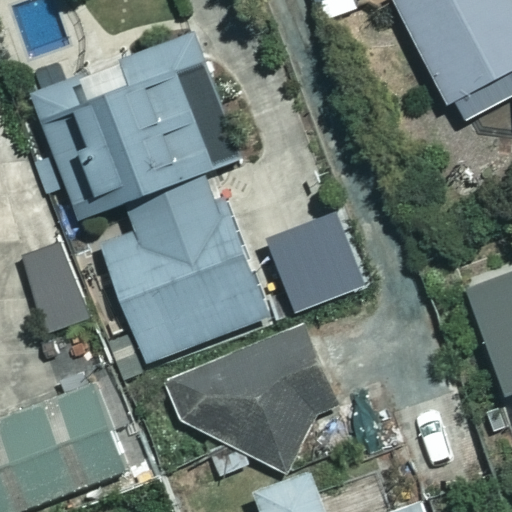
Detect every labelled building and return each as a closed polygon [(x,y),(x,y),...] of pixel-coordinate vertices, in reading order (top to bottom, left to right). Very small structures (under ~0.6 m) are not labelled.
[(511,0),(393,0),(442,95),(451,91),(461,113),(511,86),(511,0)] [(237,149),(189,22),(26,85),(76,215),(85,212),(140,357),(267,309),(209,159),(237,149)] [(511,261),(461,280),(500,382),(511,377),(511,261)] [(337,399),(302,313),(159,371),(177,414),(284,466),(314,407),(337,399)] [(0,509),(123,466),(91,378),(0,409),(0,509)] [(357,511),(323,511),(304,459),(284,466),(250,479),(261,511),(425,511),(418,490),(357,511)]
